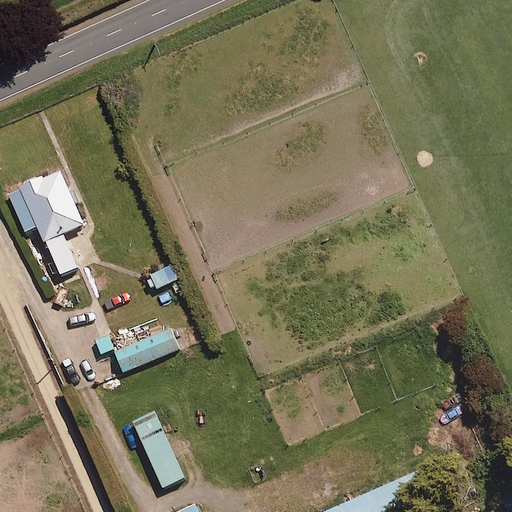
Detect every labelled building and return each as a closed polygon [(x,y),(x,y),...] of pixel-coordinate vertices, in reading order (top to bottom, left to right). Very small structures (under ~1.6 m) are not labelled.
[(86,223),(62,169),(10,193),(26,231),(41,224),(63,274),(80,267),(65,233),(86,223)] [(168,265),(147,274),(154,289),(174,281),(168,265)] [(178,349),(168,328),(113,353),(122,373),(178,349)] [(155,410),(130,421),(161,490),(186,479),(155,410)] [(383,511),(430,492),(421,470),(325,511),(197,511),(195,506),(179,511),(383,511)]
